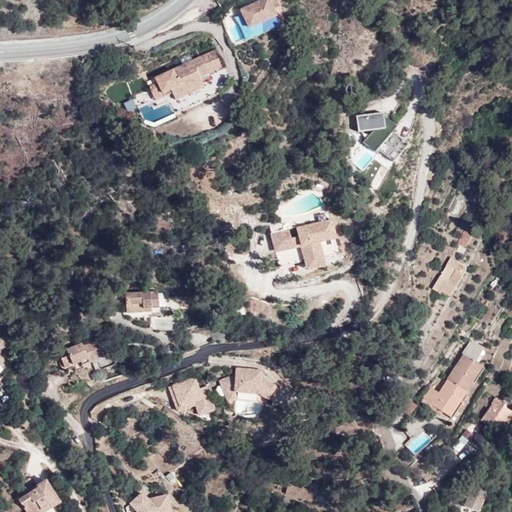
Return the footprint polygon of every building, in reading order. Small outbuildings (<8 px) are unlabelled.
[(242,27),(244,32),(248,44),(249,47),(275,36),(273,28),(280,25),(271,1),(263,4),(268,17),(242,27)] [(248,44),(244,32),(236,35),(240,48),(248,44)] [(215,67),(200,73),(207,91),(223,85),(215,67)] [(207,91),(200,73),(179,82),(183,92),(197,88),(199,94),(207,91)] [(183,92),(179,82),(154,92),(156,98),(161,108),(169,105),(171,108),(174,115),(202,104),(199,94),(197,88),(183,92)] [(122,101),(125,110),(133,107),(130,98),(122,101)] [(161,108),(156,98),(147,101),(152,115),(171,108),(169,105),(161,108)] [(380,111),(354,114),(356,128),(382,124),(380,111)] [(368,132),(362,141),(391,161),(404,141),(388,131),(393,123),(384,117),(373,135),(368,132)] [(290,270),(308,267),(302,243),(319,240),(314,221),(280,229),(282,238),(274,240),(272,231),(255,235),(259,253),(285,247),(290,270)] [(457,241),(464,246),(473,233),(466,228),(457,241)] [(440,259),(418,288),(427,294),(434,285),(443,291),(457,271),(440,259)] [(434,285),(427,294),(436,300),(443,291),(434,285)] [(142,292),(108,295),(110,314),(134,312),(134,308),(142,308),(142,292)] [(150,316),(150,329),(174,328),(173,316),(150,316)] [(460,350),(473,357),(480,343),(467,337),(460,350)] [(63,345),(44,353),(46,357),(41,359),(45,370),(53,367),(55,374),(71,368),(69,361),(83,356),(77,341),(64,347),(63,345)] [(479,360),(473,357),(460,350),(441,390),(434,403),(452,413),(460,397),(470,377),(479,360)] [(483,362),(479,360),(470,377),(474,378),(483,362)] [(213,394),(222,390),(247,393),(254,396),(262,383),(247,374),(248,369),(222,367),(222,374),(217,375),(207,380),(213,394)] [(189,413),(202,408),(194,386),(186,389),(182,378),(157,386),(161,397),(163,396),(167,406),(184,400),(189,413)] [(434,403),(441,390),(430,385),(424,398),(434,403)] [(225,397),(222,390),(213,394),(216,401),(225,397)] [(505,421),(511,409),(511,407),(499,399),(501,396),(492,391),(489,398),(490,399),(479,416),(488,420),(492,413),(505,421)] [(406,395),(405,396),(398,405),(405,411),(414,402),(406,395)] [(186,413),(189,413),(184,400),(167,406),(163,396),(161,397),(165,410),(182,404),(186,413)] [(464,400),(460,397),(452,413),(456,414),(464,400)] [(466,438),(471,431),(465,426),(460,432),(466,438)] [(485,436),(476,429),(468,440),(476,447),(485,436)] [(421,432),(406,447),(413,453),(427,439),(421,432)] [(300,482),(284,480),(283,491),(300,493),(300,482)] [(34,483),(20,491),(21,493),(7,502),(13,511),(27,511),(37,506),(39,509),(47,504),(34,483)] [(476,509),(485,488),(476,485),(473,494),(468,492),(463,502),(476,509)] [(169,511),(165,491),(143,497),(142,494),(128,497),(131,511),(169,511)]
